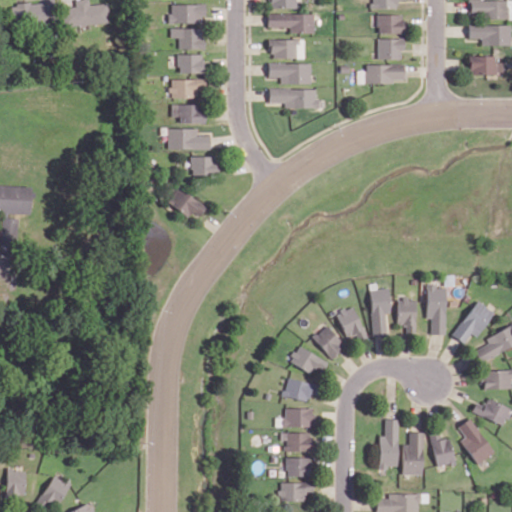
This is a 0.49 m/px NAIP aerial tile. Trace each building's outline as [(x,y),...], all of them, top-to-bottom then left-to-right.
[(108,23),(107,3),(88,4),(87,0),(74,0),(75,6),(61,7),(62,25),(108,23)] [(370,0),(371,8),(397,7),(396,0),(370,0)] [(511,18),(511,0),(468,0),(468,17),(511,18)] [(50,22),(50,2),(10,3),(11,24),(50,22)] [(169,4),(170,22),(206,22),(205,3),(169,4)] [(313,32),(313,13),(267,12),(267,26),(290,26),(290,32),(313,32)] [(403,32),(403,14),(376,14),(376,32),(403,32)] [(480,45),(509,44),(509,24),(467,24),(467,37),(480,37),(480,45)] [(204,48),(204,27),(170,27),(170,37),(178,37),(178,48),(204,48)] [(376,58),(401,58),(402,38),(377,37),(376,58)] [(270,57),(303,57),(304,39),(270,38),(270,57)] [(177,72),(202,72),(202,53),(177,53),(177,72)] [(493,55),(468,55),(468,73),(505,73),(505,61),(493,61),(493,55)] [(310,62),(267,62),(267,76),(280,76),(279,83),(310,83),(310,62)] [(357,83),(393,82),(393,79),(404,79),(403,63),(365,63),(366,70),(356,70),(357,83)] [(170,78),(170,97),(204,96),(204,78),(170,78)] [(315,88),(268,87),(268,101),(283,102),(283,106),(319,107),(319,98),(315,98),(315,88)] [(179,122),(204,122),(204,104),(171,104),(170,116),(179,116),(179,122)] [(209,148),(209,135),(196,135),(196,127),(167,128),(167,148),(209,148)] [(217,175),(217,156),(190,155),(190,175),(217,175)] [(0,216),(7,217),(7,212),(29,213),(30,185),(0,184),(0,216)] [(187,217),(192,211),(198,216),(205,207),(178,186),(167,201),(187,217)] [(0,241),(16,243),(17,218),(0,216),(0,241)] [(425,318),(429,318),(430,334),(444,334),(443,287),(434,287),(434,283),(425,283),(425,318)] [(385,332),(385,312),(388,312),(387,288),(368,288),(370,333),(385,332)] [(415,299),(396,298),(395,324),(405,324),(405,332),(414,332),(415,299)] [(463,342),(468,332),(477,336),(491,309),(472,299),(453,336),(463,342)] [(358,341),(366,336),(351,305),(334,313),(346,337),(354,333),(358,341)] [(329,357),(343,344),(324,324),(310,337),(329,357)] [(511,345),(511,324),(484,336),(487,343),(473,349),(478,360),(511,345)] [(313,368),(321,372),(326,361),(296,344),(287,361),(310,374),(313,368)] [(484,388),(511,387),(511,386),(511,369),(483,370),(484,388)] [(306,401),(308,393),(313,394),(315,384),(285,377),(281,395),(306,401)] [(503,425),(511,408),(487,397),(483,406),(475,402),(472,410),(503,425)] [(310,407),(281,408),(281,426),(311,425),(310,407)] [(458,425),(465,436),(461,439),(478,463),(494,452),(470,417),(458,425)] [(398,419),(385,419),(384,435),(379,435),(379,467),(398,467),(398,419)] [(436,465),(455,463),(451,437),(442,439),(440,430),(431,432),(436,465)] [(310,450),(311,432),(280,431),(280,439),(283,439),(283,450),(310,450)] [(423,474),(424,431),(410,431),(409,444),(403,444),(403,473),(423,474)] [(309,456),(284,457),(284,476),(310,475),(309,456)] [(24,494),(24,469),(6,469),(5,494),(24,494)] [(37,503),(53,511),(67,482),(51,474),(37,503)] [(278,482),(278,500),(304,500),(304,495),(312,495),(312,481),(278,482)] [(418,511),(418,502),(429,502),(428,492),(388,493),(388,498),(376,498),(377,511),(418,511)] [(92,511),(88,502),(64,511),(92,511)]
